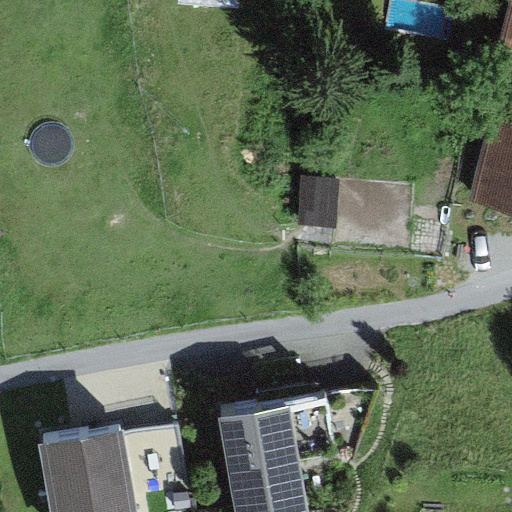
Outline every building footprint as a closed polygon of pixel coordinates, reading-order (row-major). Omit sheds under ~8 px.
[(511,68),(482,196),(511,203),(511,68)] [(454,142),(330,130),(323,199),(309,198),(302,274),(440,287),(454,142)] [(285,397),(224,409),(243,511),(283,511),(306,508),(285,397)] [(119,425),(46,436),(60,511),(131,511),(120,436),(119,425)] [(177,428),(120,436),(131,511),(182,511),(188,511),(177,428)]
